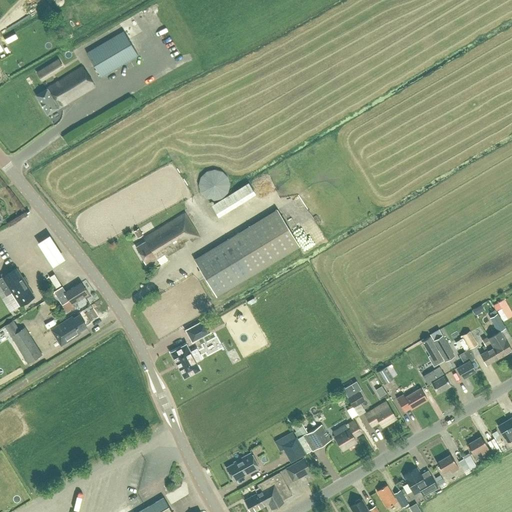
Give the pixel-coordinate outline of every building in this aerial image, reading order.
[(175,0),(155,0),(161,10),(177,2),(175,0)] [(195,1),(181,7),(185,15),(199,8),(195,1)] [(153,3),(147,6),(142,9),(153,29),(159,26),(159,27),(165,24),(153,3)] [(123,31),(86,53),(100,77),(138,55),(123,31)] [(94,86),(85,72),(82,67),(36,95),(47,114),(94,86)] [(36,84),(45,80),(42,75),(33,79),(36,84)] [(200,192),(206,198),(214,200),(222,198),(227,193),(229,185),(227,176),(222,171),(214,169),(206,171),(200,176),(198,184),(200,192)] [(248,182),(211,205),(218,217),(255,194),(248,182)] [(194,260),(216,296),(299,246),(277,209),(194,260)] [(189,239),(191,241),(199,236),(184,213),(144,238),(145,241),(135,247),(146,264),(163,253),(166,256),(184,245),(183,242),(189,239)] [(306,222),(299,226),(309,246),(316,243),(306,222)] [(38,235),(50,261),(63,255),(51,229),(38,235)] [(20,306),(34,297),(16,268),(0,277),(0,286),(6,295),(11,292),(20,306)] [(55,288),(60,284),(54,274),(49,277),(55,288)] [(54,291),(61,304),(68,299),(71,304),(88,294),(80,282),(64,292),(61,287),(54,291)] [(511,306),(509,301),(502,304),(509,317),(511,315),(511,306)] [(505,327),(496,312),(496,313),(494,309),(488,312),(491,316),(489,317),(497,331),(505,327)] [(79,331),(86,327),(79,315),(73,318),(72,316),(51,330),(61,346),(81,333),(79,331)] [(27,363),(41,354),(24,327),(19,330),(13,320),(4,326),(27,363)] [(454,338),(463,334),(457,321),(448,326),(454,338)] [(469,348),(474,345),(470,337),(473,336),(470,330),(462,335),(469,348)] [(511,350),(505,339),(500,330),(489,336),(489,335),(486,337),(498,358),(511,350)] [(442,335),(433,340),(445,361),(454,356),(442,335)] [(429,336),(421,341),(429,355),(427,356),(433,366),(444,360),(438,350),(429,336)] [(479,354),(485,365),(498,358),(486,337),(481,340),(484,345),(482,346),(485,351),(479,354)] [(171,352),(170,353),(171,354),(171,353),(184,377),(183,377),(184,378),(185,377),(198,370),(199,369),(199,368),(198,369),(195,361),(200,358),(200,359),(201,358),(201,357),(197,350),(196,349),(195,349),(190,352),(186,345),(186,344),(185,345),(171,352)] [(461,378),(475,370),(469,361),(474,358),(469,348),(463,352),(458,355),(463,363),(455,368),(461,378)] [(439,366),(422,375),(427,385),(431,383),(437,393),(450,385),(444,375),(439,366)] [(377,373),(384,384),(393,378),(386,367),(377,373)] [(353,407),(364,401),(358,391),(361,389),(356,381),(342,389),(353,407)] [(410,409),(427,399),(420,389),(405,398),(402,394),(396,398),(402,408),(408,405),(410,409)] [(381,426),(395,418),(388,407),(385,401),(364,414),(371,427),(379,422),(381,426)] [(511,438),(511,421),(510,419),(496,427),(506,442),(511,438)] [(295,422),(299,431),(304,428),(300,420),(295,422)] [(342,450),(355,442),(353,437),(360,433),(354,422),(346,427),(345,425),(333,433),(336,439),(342,450)] [(300,443),(305,440),(311,451),(330,440),(321,424),(302,435),(297,438),(300,443)] [(480,437),(466,445),(472,454),(478,450),(481,455),(488,450),(480,437)] [(295,438),(282,445),(291,461),(304,454),(295,438)] [(493,454),(500,450),(493,439),(486,442),(493,454)] [(226,467),(233,481),(247,473),(247,474),(259,467),(251,452),(233,462),(234,463),(226,467)] [(457,468),(449,455),(435,463),(441,472),(448,468),(450,472),(457,468)] [(285,468),(292,481),(311,472),(303,458),(285,468)] [(471,472),(466,463),(461,465),(466,475),(471,472)] [(416,467),(402,476),(405,481),(413,495),(419,491),(422,496),(437,487),(427,471),(420,475),(419,473),(416,467)] [(255,489),(257,493),(244,501),(249,511),(250,511),(267,503),(269,506),(282,499),(291,494),(290,492),(279,472),(256,484),(255,482),(251,484),(254,489),(255,489)] [(116,503),(122,475),(115,473),(114,481),(105,479),(104,483),(100,482),(95,505),(106,508),(107,501),(116,503)] [(445,477),(437,482),(440,487),(448,483),(445,477)] [(396,502),(386,485),(376,491),(386,507),(396,502)] [(408,504),(400,491),(393,493),(401,507),(408,504)] [(199,511),(197,511),(171,511),(163,497),(137,511),(199,511)] [(61,511),(69,511),(73,501),(66,499),(61,511)] [(352,511),(378,511),(374,506),(368,510),(361,499),(359,501),(358,499),(354,502),(355,503),(349,507),(352,511)]
